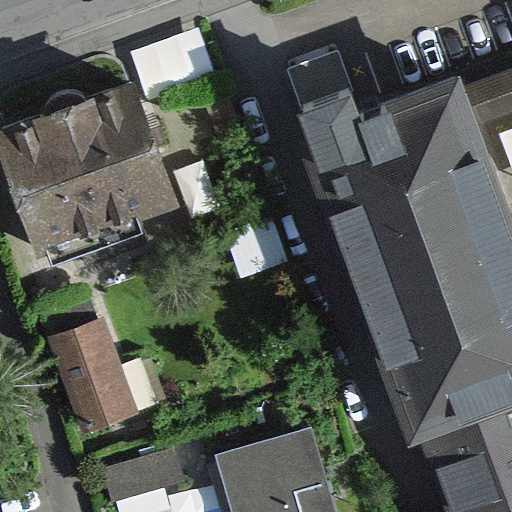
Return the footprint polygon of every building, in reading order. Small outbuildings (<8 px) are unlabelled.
[(511,72),(474,86),(486,121),(511,111),(511,72)] [(297,120),(413,447),(511,412),(511,193),(486,121),(474,86),(368,123),(359,98),(297,120)] [(193,212),(146,87),(7,139),(54,265),(193,212)] [(113,325),(64,342),(99,444),(148,427),(113,325)] [(146,411),(166,404),(148,353),(128,361),(146,411)] [(511,511),(511,412),(413,447),(436,511),(511,511)] [(352,511),(331,429),(235,454),(250,511),(352,511)] [(190,486),(185,460),(116,472),(121,499),(190,486)]
